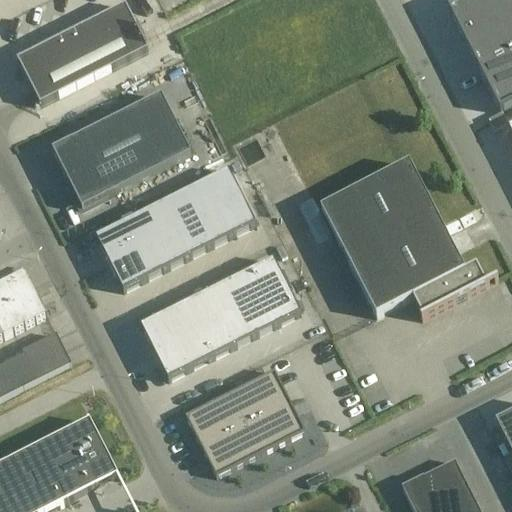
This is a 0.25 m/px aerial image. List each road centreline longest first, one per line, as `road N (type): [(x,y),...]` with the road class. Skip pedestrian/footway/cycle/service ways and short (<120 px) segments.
road 1 (unclassified): [(42,233),(169,478),(182,499),(211,511)]
road 2 (unclassified): [(227,511),(511,373)]
road 3 (unclassified): [(511,239),(389,0)]
road 4 (unknown): [(0,428),(114,372)]
